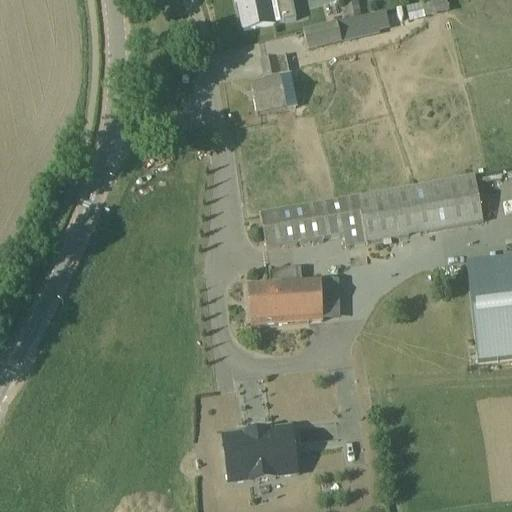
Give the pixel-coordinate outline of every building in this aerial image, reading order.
[(290,0),(235,0),(242,32),(274,26),(295,22),(290,0)] [(343,4),(347,22),(355,21),(359,20),(357,12),(354,1),(343,4)] [(307,54),(360,40),(355,21),(347,22),(302,34),(307,54)] [(284,57),(260,63),(263,84),(262,84),(262,87),(250,89),(255,117),(285,111),(295,110),(287,75),(284,57)] [(482,225),(474,179),(336,205),(342,238),(345,250),(482,225)] [(265,253),(342,238),(336,205),(258,219),(265,253)] [(511,362),(511,264),(466,271),(476,354),(477,364),(477,365),(477,366),(488,365),(511,362)] [(322,314),(320,283),(301,284),(300,271),(269,273),(270,287),(247,289),(250,329),(322,323),(322,314)] [(291,430),(222,440),(229,485),(297,476),(291,430)]
